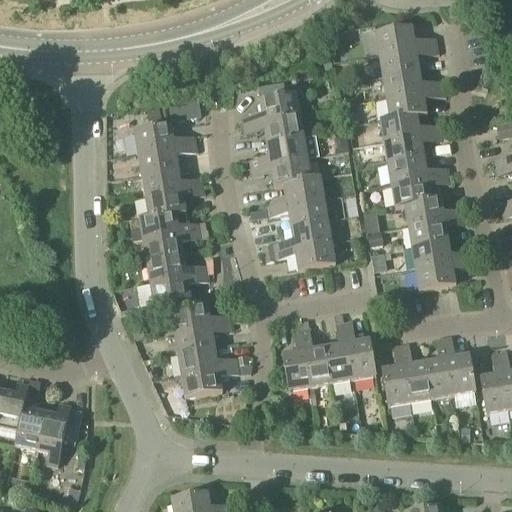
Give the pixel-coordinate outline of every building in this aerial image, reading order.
[(374,39),(378,61),(414,55),(411,33),(374,39)] [(421,45),(423,54),(436,51),(435,43),(421,45)] [(436,51),(423,54),(424,62),(437,60),(436,51)] [(414,55),(378,61),(381,82),(418,76),(414,55)] [(331,73),(330,65),(322,66),(323,74),(331,73)] [(418,76),(381,82),(385,104),(422,98),(418,76)] [(428,88),(430,96),(443,94),(442,86),(428,88)] [(443,94),(430,96),(431,104),(445,102),(443,94)] [(385,104),(388,124),(388,125),(416,120),(416,121),(425,120),(422,98),(385,104)] [(258,106),(262,128),(299,122),(295,99),(258,106)] [(243,115),(258,113),(257,100),(242,101),(243,115)] [(198,116),(197,108),(168,113),(170,127),(199,122),(198,116)] [(379,126),(383,148),(419,142),(416,121),(416,120),(388,125),(388,124),(379,126)] [(239,123),(240,131),(254,129),(252,121),(239,123)] [(299,122),(262,128),(266,149),(302,143),(299,122)] [(131,126),(116,127),(117,158),(133,158),(131,126)] [(511,127),(496,130),(498,144),(511,141),(511,127)] [(254,129),(240,131),(242,140),(255,138),(254,129)] [(426,132),(428,140),(441,138),(440,130),(426,132)] [(133,137),(137,159),(173,153),(170,131),(133,137)] [(441,138),(428,140),(429,149),(442,147),(441,138)] [(302,143),(266,149),(269,170),(306,164),(318,162),(315,141),(302,143)] [(180,144),(182,152),(195,150),(194,142),(180,144)] [(419,142),(383,148),(386,169),(423,163),(419,142)] [(195,150),(182,152),(183,160),(196,158),(195,150)] [(173,153),(137,159),(140,181),(177,175),(173,153)] [(386,169),(390,191),(427,185),(435,184),(434,175),(425,177),(423,163),(386,169)] [(491,165),(493,173),(506,171),(505,163),(491,165)] [(246,166),(248,174),(261,172),(259,164),(246,166)] [(306,164),(269,170),(273,193),(282,191),(282,190),(319,184),(319,183),(309,184),(306,164)] [(506,171),(493,173),(494,181),(507,179),(506,171)] [(261,172),(248,174),(249,182),(262,180),(261,172)] [(434,175),(435,184),(448,181),(447,173),(434,175)] [(177,175),(140,181),(144,202),(180,196),(177,175)] [(448,181),(435,184),(436,192),(450,190),(448,181)] [(187,186),(189,195),(202,192),(201,184),(187,186)] [(282,190),(282,191),(286,211),(323,205),(319,184),(282,190)] [(427,185),(390,191),(394,213),(403,212),(403,211),(430,206),(430,205),(427,185)] [(202,192),(189,195),(190,203),(204,200),(202,192)] [(180,196),(144,202),(147,222),(147,223),(175,219),(175,220),(184,218),(180,196)] [(403,211),(403,212),(407,232),(443,226),(439,204),(430,205),(430,206),(403,211)] [(263,207),(264,215),(278,213),(276,205),(263,207)] [(323,205),(286,211),(289,233),(326,226),(323,205)] [(498,208),(500,216),(511,213),(511,206),(511,205),(498,208)] [(278,213),(264,215),(266,223),(279,221),(278,213)] [(511,213),(500,216),(501,224),(511,222),(511,213)] [(450,216),(452,225),(465,222),(464,214),(450,216)] [(138,224),(141,246),(178,240),(175,220),(175,219),(147,223),(147,222),(138,224)] [(465,222),(452,225),(453,233),(466,231),(465,222)] [(326,226),(289,233),(293,254),(330,248),(326,226)] [(443,226),(407,232),(410,253),(447,247),(443,226)] [(185,230),(187,239),(200,237),(199,228),(185,230)] [(200,237),(187,239),(188,247),(201,245),(200,237)] [(366,241),(368,253),(380,251),(378,239),(366,241)] [(178,240),(141,246),(145,267),(182,261),(178,240)] [(270,249),(271,258),(285,255),(283,247),(270,249)] [(447,247),(410,253),(414,275),(451,269),(447,247)] [(330,248),(293,254),(297,276),(334,270),(330,248)] [(260,251),(262,267),(273,266),(271,258),(270,249),(260,251)] [(285,255),(271,258),(273,266),(286,264),(285,255)] [(457,259),(459,267),(472,265),(471,257),(457,259)] [(182,261),(145,267),(149,289),(185,283),(182,261)] [(369,263),(370,264),(371,273),(381,271),(379,261),(369,263)] [(472,265),(459,267),(460,275),(474,273),(472,265)] [(451,269),(414,275),(418,297),(454,291),(451,269)] [(192,273),(194,281),(207,279),(205,271),(192,273)] [(207,279),(194,281),(195,289),(208,287),(207,279)] [(185,283),(149,289),(152,311),(189,305),(185,283)] [(319,285),(299,293),(306,309),(325,301),(319,285)] [(169,316),(173,339),(210,332),(206,310),(169,316)] [(243,327),(244,326),(243,317),(231,319),(232,329),(243,327)] [(334,329),(342,327),(341,320),(333,321),(334,329)] [(217,323),(218,331),(231,329),(230,321),(217,323)] [(289,322),(271,322),(271,338),(288,339),(289,322)] [(350,326),(342,327),(344,341),(352,339),(350,326)] [(291,336),(299,335),(298,329),(298,327),(290,328),(291,336)] [(344,341),(342,327),(334,329),(336,342),(344,341)] [(231,329),(218,331),(219,339),(233,337),(231,329)] [(210,332),(173,339),(176,360),(213,354),(210,332)] [(308,333),(299,335),(302,348),(310,346),(308,333)] [(302,348),(299,335),(291,336),(293,349),(302,348)] [(450,341),(442,343),(444,356),(452,355),(450,341)] [(444,356),(442,343),(433,344),(436,357),(444,356)] [(368,345),(346,349),(352,386),(374,382),(368,345)] [(346,349),(324,353),(331,389),(352,386),(346,349)] [(407,349),(399,350),(401,363),(410,362),(407,349)] [(401,363),(399,350),(391,351),(393,365),(401,363)] [(324,353),(303,356),(309,393),(331,389),(324,353)] [(213,354),(176,360),(180,381),(217,375),(213,354)] [(281,360),(283,372),(274,373),(277,389),(285,387),(287,397),(309,393),(303,356),(281,360)] [(505,356),(497,358),(499,371),(508,370),(505,356)] [(499,371),(497,358),(489,359),(491,372),(499,371)] [(250,369),(249,361),(237,363),(238,371),(250,369)] [(468,361),(445,364),(452,401),(474,397),(468,361)] [(224,365),(225,374),(238,371),(237,363),(224,365)] [(445,364),(424,368),(430,405),(452,401),(445,364)] [(424,368),(403,372),(409,408),(430,405),(424,368)] [(238,371),(225,374),(226,382),(240,380),(238,371)] [(409,408),(403,372),(380,375),(387,412),(409,408)] [(218,383),(226,382),(225,374),(217,375),(180,381),(184,404),(221,397),(218,383)] [(511,377),(501,379),(507,416),(511,415),(511,377)] [(507,416),(501,379),(479,383),(485,420),(507,416)] [(2,398),(0,407),(0,436),(16,440),(24,403),(25,403),(28,391),(16,389),(13,400),(2,398)] [(44,394),(44,410),(68,410),(68,394),(44,394)] [(24,403),(16,440),(13,451),(34,456),(33,461),(35,462),(44,419),(33,417),(35,405),(25,403),(24,403)] [(44,419),(35,462),(36,462),(37,457),(47,459),(45,470),(57,473),(69,413),(58,410),(55,422),(44,419)] [(460,433),(460,446),(469,446),(469,433),(460,433)] [(73,511),(76,504),(77,502),(67,500),(58,498),(55,511),(57,511),(73,511)] [(170,505),(171,511),(208,511),(207,499),(170,505)]
